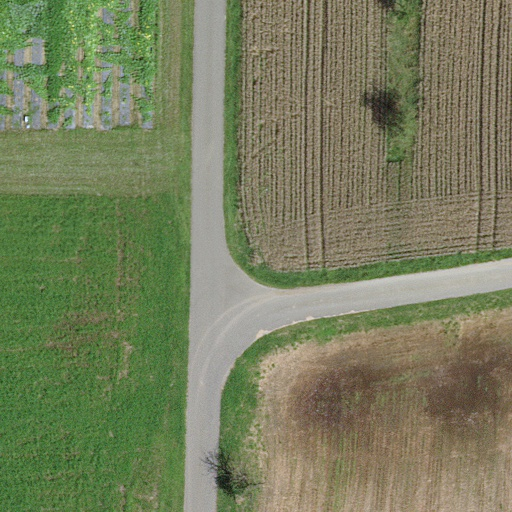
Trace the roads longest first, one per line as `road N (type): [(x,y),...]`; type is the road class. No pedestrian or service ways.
road 1 (track): [(209,0),(199,511)]
road 2 (track): [(511,278),(206,332)]
